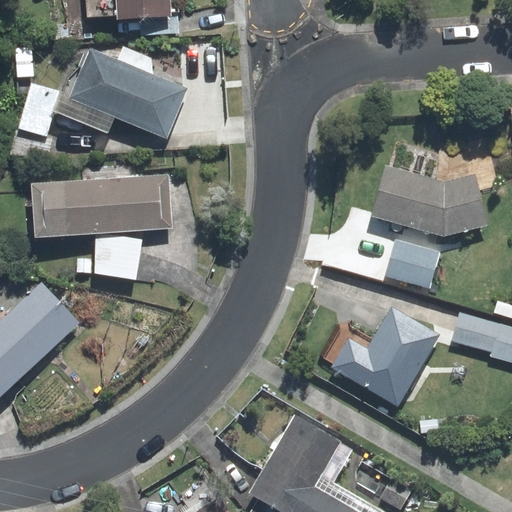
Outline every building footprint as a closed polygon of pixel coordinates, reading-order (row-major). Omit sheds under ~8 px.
[(164,0),(81,0),(82,22),(108,21),(109,29),(166,27),(164,0)] [(161,147),(184,93),(152,80),(158,66),(118,49),(112,65),(83,53),(64,98),(31,84),(11,131),(46,145),(56,121),(103,140),(109,125),(161,147)] [(33,49),(12,49),(13,83),(34,82),(33,49)] [(383,169),(366,219),(435,241),(481,234),(472,180),(435,186),(383,169)] [(170,177),(22,189),(26,244),(174,233),(170,177)] [(137,243),(93,241),(91,262),(76,262),(75,277),(90,278),(90,283),(135,286),(137,243)] [(439,257),(389,243),(379,282),(428,296),(439,257)] [(0,322),(0,398),(75,331),(37,289),(0,322)] [(435,342),(363,303),(325,373),(396,413),(435,342)] [(511,330),(458,313),(452,332),(444,329),(439,344),(511,367),(511,330)] [(346,453),(292,418),(239,501),(256,511),(370,511),(326,484),(346,453)] [(401,511),(413,493),(389,477),(373,502),(387,511),(401,511)] [(222,511),(217,503),(203,511),(222,511)]
